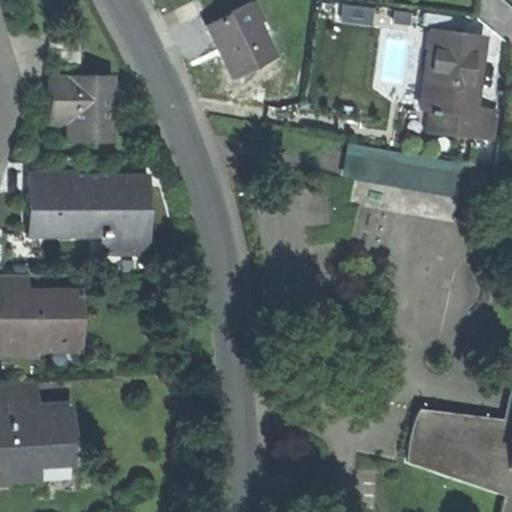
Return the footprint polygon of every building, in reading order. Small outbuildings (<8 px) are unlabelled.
[(228,14),(202,27),(228,78),(269,58),(252,25),(258,22),(248,3),(227,13),(228,14)] [(390,24),(345,18),(336,91),(381,96),(390,24)] [(431,49),(425,49),(417,109),(420,109),(421,112),(431,113),(433,111),(461,115),(462,115),(463,105),(468,72),(475,73),(479,37),(433,31),(431,49)] [(76,36),(45,36),(45,66),(76,65),(76,36)] [(45,78),(45,123),(82,123),(82,141),(108,141),(108,78),(45,78)] [(462,115),(461,115),(458,137),(490,141),(494,109),(463,105),(462,115)] [(483,162),(346,138),(340,172),(352,174),(348,200),(472,222),(483,162)] [(23,174),(24,222),(70,221),(70,235),(96,235),(96,238),(104,238),(104,235),(114,235),(114,253),(145,253),(144,177),(106,178),(106,187),(73,188),(73,174),(23,174)] [(0,295),(6,295),(24,295),(23,274),(0,274),(0,295)] [(0,313),(0,356),(32,356),(32,342),(77,341),(77,295),(24,295),(6,295),(6,314),(0,313)] [(0,481),(12,481),(11,464),(71,460),(68,406),(35,407),(34,381),(0,383),(0,481)] [(497,494),(494,511),(511,511),(511,386),(507,385),(495,419),(410,408),(402,433),(399,461),(497,494)]
